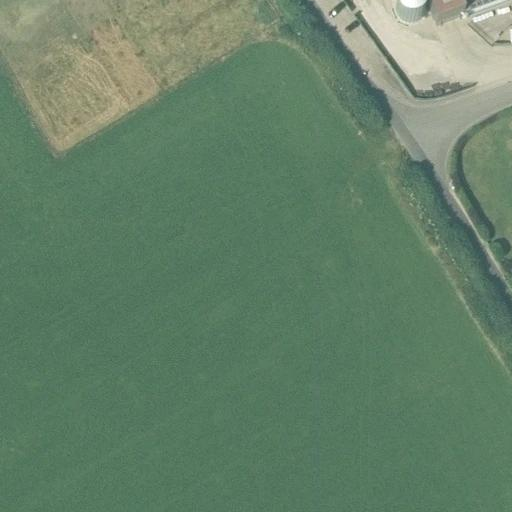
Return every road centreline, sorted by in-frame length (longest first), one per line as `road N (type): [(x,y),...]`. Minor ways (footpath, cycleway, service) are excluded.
road 1 (residential): [(413,136),(511,303)]
road 2 (residential): [(312,0),(413,136)]
